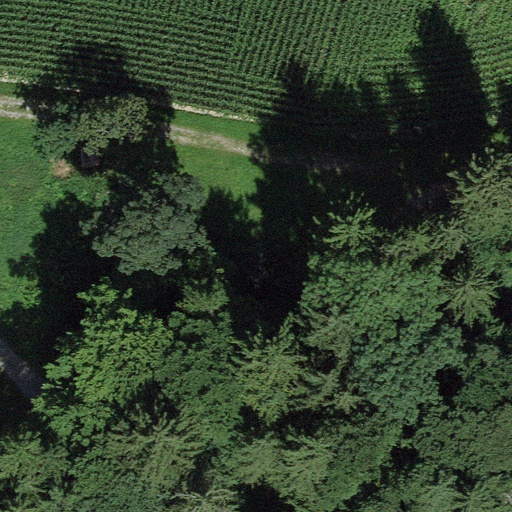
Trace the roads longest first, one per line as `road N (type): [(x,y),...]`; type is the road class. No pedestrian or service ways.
road 1 (track): [(0,104),(511,87)]
road 2 (track): [(0,309),(91,390),(95,511)]
